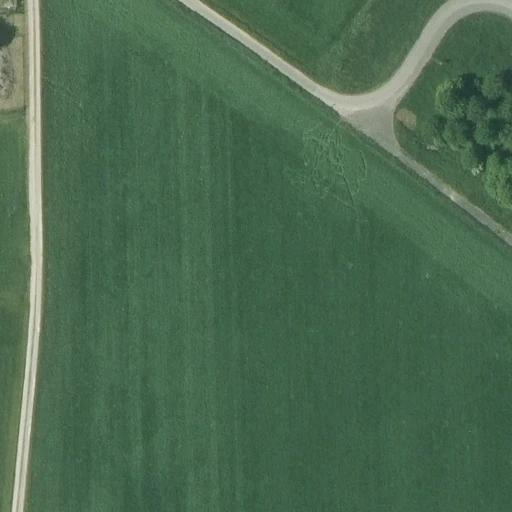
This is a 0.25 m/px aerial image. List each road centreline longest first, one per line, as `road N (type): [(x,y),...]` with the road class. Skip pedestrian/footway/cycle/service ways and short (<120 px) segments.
road 1 (track): [(33,0),(36,269),(18,511)]
road 2 (track): [(511,9),(474,0),(441,14),(377,99),(337,109)]
road 3 (track): [(337,109),(511,245)]
road 4 (track): [(337,109),(187,0)]
